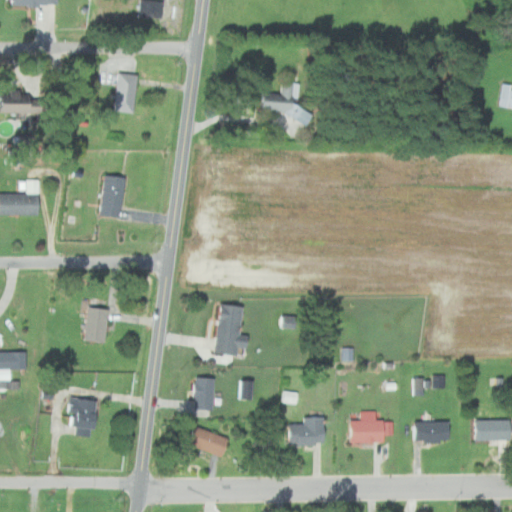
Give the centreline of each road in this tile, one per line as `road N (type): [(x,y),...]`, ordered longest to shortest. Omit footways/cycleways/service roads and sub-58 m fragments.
road 1 (tertiary): [(137,511),(204,0)]
road 2 (residential): [(511,485),(142,485)]
road 3 (residential): [(198,48),(0,47)]
road 4 (residential): [(0,262),(170,263)]
road 5 (residential): [(0,481),(142,485)]
